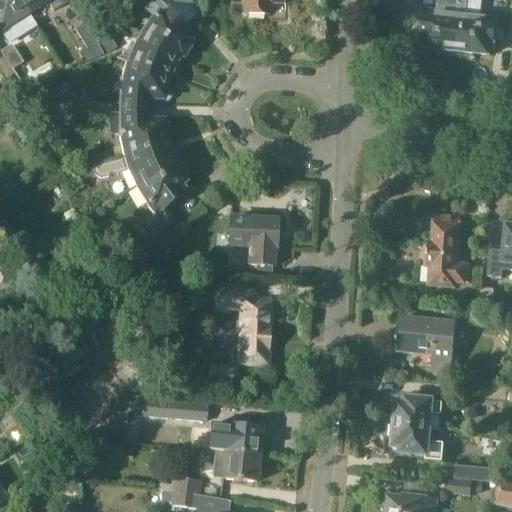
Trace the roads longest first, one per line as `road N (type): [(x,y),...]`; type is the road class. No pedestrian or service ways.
road 1 (residential): [(316,511),(337,329),(342,165)]
road 2 (residential): [(342,165),(251,154),(232,135),(250,82),(274,73),(346,81)]
road 3 (residential): [(511,143),(344,119)]
